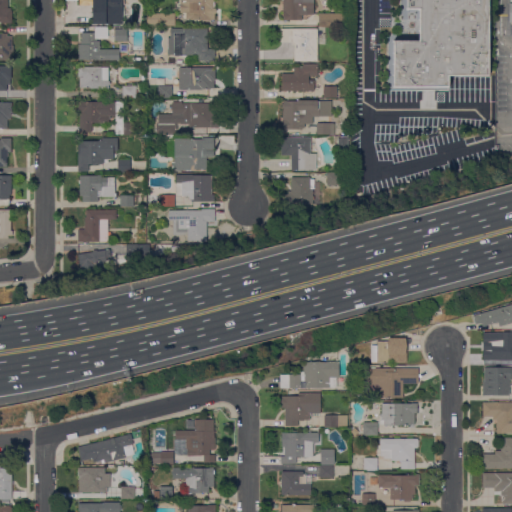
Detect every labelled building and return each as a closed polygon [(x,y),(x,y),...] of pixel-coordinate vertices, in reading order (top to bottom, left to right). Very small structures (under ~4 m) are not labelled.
[(8,0),(9,8),(12,8),(13,23),(0,23),(0,0),(8,0)] [(123,0),(123,24),(93,24),(93,16),(91,16),(91,11),(93,11),(93,5),(80,5),(80,0),(123,0)] [(214,0),(214,8),(215,8),(215,20),(191,20),(191,19),(186,19),(186,13),(180,13),(180,1),(183,1),(183,0),(214,0)] [(315,0),(315,15),(302,15),(302,20),(284,20),(284,12),(283,12),(283,2),(284,1),(284,0),(315,0)] [(449,75),(449,91),(388,90),(388,34),(418,34),(418,9),(406,9),(406,0),(489,0),(489,76),(449,75)] [(175,14),(175,26),(162,26),(162,24),(147,24),(147,14),(175,14)] [(347,14),(346,26),(319,26),(319,14),(347,14)] [(208,28),(208,45),(206,45),(206,49),(215,48),(216,61),(199,61),(199,55),(168,56),(168,38),(171,38),(171,29),(208,28)] [(127,29),(128,41),(115,42),(115,29),(127,29)] [(318,29),(318,61),(295,61),(295,42),(281,43),(281,29),(318,29)] [(12,45),(14,45),(14,52),(12,52),(12,60),(0,60),(0,33),(8,33),(8,36),(12,36),(12,45)] [(79,61),(79,45),(81,45),(81,41),(82,41),(82,33),(97,33),(97,41),(100,41),(100,49),(120,49),(120,61),(79,61)] [(282,91),(282,74),(294,74),(294,65),(318,64),(318,76),(309,76),(309,80),(314,80),(314,91),(282,91)] [(0,66),(12,66),(12,84),(8,84),(8,91),(0,91),(0,66)] [(102,67),(109,67),(109,83),(111,83),(111,85),(109,85),(109,89),(91,89),(91,88),(80,88),(80,77),(79,77),(79,67),(102,67)] [(215,68),(215,89),(203,89),(203,90),(180,90),(179,88),(179,68),(215,68)] [(137,98),(123,98),(123,86),(127,86),(127,84),(133,83),(133,86),(137,86),(137,98)] [(172,86),(172,98),(159,98),(159,86),(172,86)] [(337,98),(324,98),(324,86),(337,86),(337,98)] [(313,124),(305,124),(305,128),(303,128),(303,129),(284,130),(283,101),(332,101),(333,116),(313,116),(313,124)] [(115,102),(116,116),(111,116),(111,120),(109,120),(109,123),(92,123),(92,132),(80,132),(80,112),(79,112),(79,102),(115,102)] [(124,102),(124,123),(136,123),(136,135),(116,135),(116,102),(124,102)] [(180,124),(180,115),(172,115),(171,102),(181,102),(181,104),(214,104),(215,127),(189,127),(189,124),(181,124),(180,124)] [(0,103),(12,103),(12,113),(11,113),(11,119),(8,119),(8,129),(0,129),(0,103)] [(164,135),(157,135),(157,134),(156,134),(155,123),(177,122),(177,133),(163,134),(164,135)] [(317,135),(317,123),(335,123),(335,135),(317,135)] [(341,138),(341,136),(348,136),(349,153),(339,153),(338,138),(341,138)] [(174,170),(174,140),(202,139),(202,138),(214,137),(215,150),(207,150),(207,169),(188,170),(174,170)] [(311,138),(311,154),(317,154),(317,170),(291,170),(291,155),(281,155),(282,137),(311,138)] [(0,167),(0,140),(1,140),(1,138),(12,138),(12,152),(9,152),(9,157),(8,157),(8,167),(0,167)] [(118,150),(114,150),(114,159),(104,159),(104,164),(88,164),(88,172),(79,172),(78,142),(102,141),(102,138),(118,138),(118,150)] [(131,160),(131,172),(118,172),(118,160),(131,160)] [(341,173),(341,185),(328,185),(328,174),(341,173)] [(0,175),(12,175),(12,195),(10,195),(10,200),(0,199),(0,175)] [(212,194),(215,194),(215,201),(192,202),(192,199),(190,199),(190,197),(182,197),(182,195),(177,195),(176,179),(183,179),(183,175),(212,175),(212,194)] [(101,176),(101,177),(108,177),(108,196),(98,196),(98,202),(83,202),(83,196),(80,196),(80,176),(101,176)] [(283,194),(288,194),(288,191),(291,191),(291,178),(310,177),(310,179),(313,179),(313,197),(315,197),(315,200),(314,200),(314,205),(283,205),(283,194)] [(134,195),(134,206),(121,207),(120,195),(134,195)] [(161,195),(175,195),(175,206),(161,206),(161,195)] [(202,210),(202,209),(215,209),(215,222),(207,222),(207,242),(188,242),(188,229),(179,229),(179,220),(169,221),(169,211),(202,210)] [(0,210),(12,210),(11,231),(13,231),(13,235),(9,235),(9,239),(0,239),(0,210)] [(117,210),(117,219),(108,219),(108,242),(79,242),(78,229),(85,229),(85,217),(86,217),(86,210),(117,210)] [(146,243),(137,243),(137,241),(137,236),(138,236),(138,234),(137,222),(139,222),(139,212),(146,211),(146,243)] [(139,245),(139,257),(127,257),(127,245),(139,245)] [(93,252),(93,251),(97,250),(97,252),(110,249),(112,258),(106,259),(107,262),(104,262),(105,267),(82,271),(79,255),(93,252)] [(511,304),(511,323),(500,327),(499,322),(483,326),(482,323),(476,325),(473,316),(511,304)] [(511,360),(484,361),(483,342),(492,342),(492,340),(499,340),(499,333),(511,332),(511,360)] [(389,362),(389,364),(377,363),(377,362),(371,362),(371,345),(377,345),(378,342),(388,342),(388,338),(406,338),(406,340),(408,340),(407,363),(389,362)] [(281,388),(281,374),(301,374),(301,372),(304,372),(304,362),(327,362),(327,355),(339,355),(339,378),(337,378),(337,388),(281,388)] [(418,368),(418,384),(404,384),(404,397),(379,398),(379,385),(365,385),(365,369),(418,368)] [(483,395),(483,381),(484,381),(484,368),(511,368),(511,380),(510,380),(510,395),(483,395)] [(299,397),(299,393),(321,393),(321,413),(310,413),(310,420),(303,420),(303,421),(299,421),(299,426),(286,426),(286,408),(281,408),(281,397),(299,397)] [(511,434),(497,434),(497,420),(493,420),(493,417),(483,417),(483,402),(511,402),(511,434)] [(412,424),(412,425),(384,425),(384,420),(382,420),(382,404),(417,403),(417,406),(418,406),(418,410),(417,413),(415,413),(415,424),(412,424)] [(348,427),(325,427),(325,415),(348,415),(348,427)] [(378,422),(378,435),(363,435),(363,422),(378,422)] [(412,427),(412,434),(392,434),(392,426),(412,427)] [(215,431),(215,449),(210,449),(210,455),(216,455),(216,463),(204,463),(204,456),(202,456),(202,457),(198,457),(198,456),(187,456),(187,453),(186,453),(186,451),(188,451),(188,450),(185,450),(182,449),(181,449),(180,448),(179,447),(179,445),(179,439),(176,439),(176,431),(215,431)] [(319,433),(319,434),(325,434),(326,443),(321,443),(321,450),(335,450),(335,464),(321,464),(321,450),(313,450),(313,451),(308,451),(308,457),(306,457),(306,458),(304,458),(304,457),(300,457),(300,458),(296,458),(296,464),(281,464),(281,446),(282,446),(282,433),(319,433)] [(131,434),(134,444),(132,445),(135,454),(126,456),(127,458),(106,463),(105,459),(94,462),(93,458),(82,461),(78,447),(131,434)] [(511,438),(511,469),(483,469),(483,454),(495,454),(495,451),(501,451),(501,438),(511,438)] [(418,439),(418,440),(419,440),(419,446),(418,446),(418,448),(415,448),(415,469),(401,469),(401,461),(392,461),(392,459),(384,459),(384,456),(381,456),(381,450),(380,450),(380,439),(418,439)] [(174,449),(174,465),(161,465),(161,463),(152,463),(152,453),(161,453),(162,449),(174,449)] [(378,458),(378,471),(364,471),(364,458),(378,458)] [(334,466),(334,478),(320,478),(320,466),(334,466)] [(104,467),(104,474),(110,473),(110,486),(107,487),(107,500),(96,500),(96,492),(80,492),(80,478),(80,476),(79,476),(78,468),(104,467)] [(12,499),(0,499),(0,469),(12,468),(12,499)] [(214,468),(214,469),(215,471),(215,474),(214,475),(215,487),(209,487),(209,492),(186,493),(186,479),(173,479),(173,476),(172,475),(172,471),(173,470),(173,468),(214,468)] [(303,471),(303,474),(312,474),(312,484),(311,484),(311,495),(282,495),(282,471),(303,471)] [(511,473),(511,504),(502,504),(502,491),(495,491),(495,488),(483,488),(483,473),(511,473)] [(420,475),(420,485),(415,485),(415,494),(413,494),(413,500),(411,500),(411,502),(404,502),(404,499),(390,499),(390,488),(379,488),(379,475),(420,475)] [(135,487),(135,499),(122,499),(122,487),(135,487)] [(173,487),(173,499),(160,499),(160,487),(173,487)] [(375,494),(375,505),(362,505),(362,494),(375,494)] [(120,503),(120,511),(79,511),(79,503),(120,503)]
